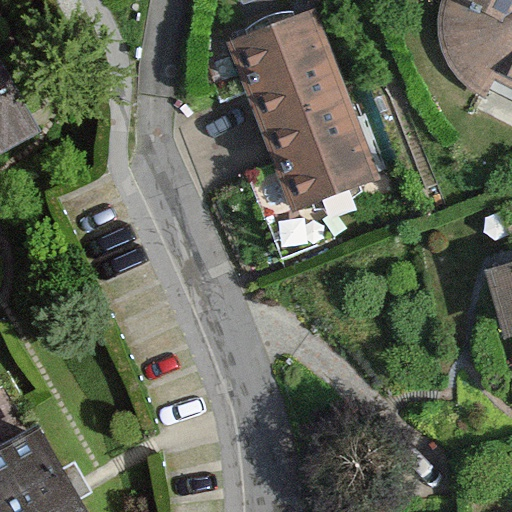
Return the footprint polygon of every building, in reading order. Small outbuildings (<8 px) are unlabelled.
[(511,0),(443,0),(440,13),(438,34),(443,53),(453,71),(466,86),(485,99),(496,79),(511,87),(511,0)] [(381,186),(317,10),(223,44),(287,220),(381,186)] [(0,155),(47,128),(0,47),(0,155)] [(511,256),(493,262),(511,325),(511,324),(511,256)] [(75,511),(33,434),(0,452),(0,511),(75,511)]
